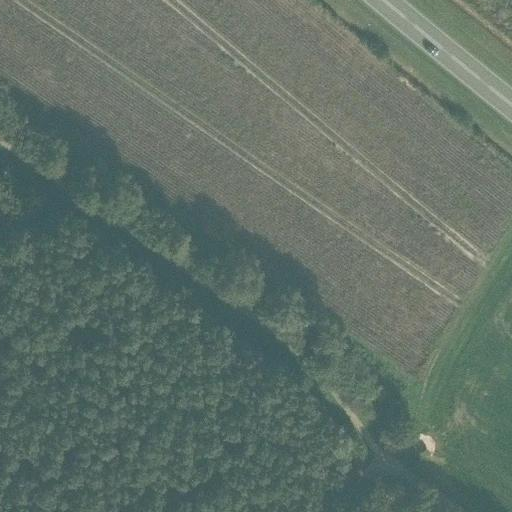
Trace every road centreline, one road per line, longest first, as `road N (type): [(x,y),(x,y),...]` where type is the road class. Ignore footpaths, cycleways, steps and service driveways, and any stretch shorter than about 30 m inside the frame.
road 1 (trunk): [(511,105),(384,0)]
road 2 (unclassified): [(353,492),(384,459),(458,511)]
